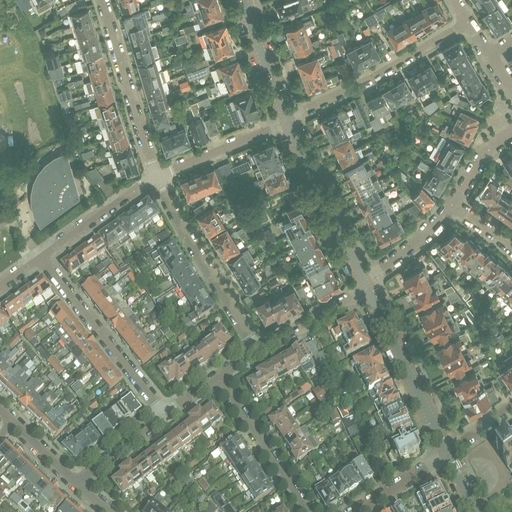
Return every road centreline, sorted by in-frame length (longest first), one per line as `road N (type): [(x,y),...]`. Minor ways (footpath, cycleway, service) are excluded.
road 1 (residential): [(287,118),(466,22)]
road 2 (residential): [(256,351),(156,177)]
road 3 (residential): [(163,414),(40,257)]
road 4 (residential): [(156,177),(102,0)]
road 5 (residential): [(447,452),(368,289)]
road 6 (residential): [(362,279),(287,118)]
road 7 (residential): [(307,511),(216,376)]
road 8 (residential): [(156,177),(287,118)]
road 9 (residential): [(40,257),(156,177)]
road 10 (residential): [(256,351),(368,289)]
road 11 (residential): [(287,118),(244,0)]
